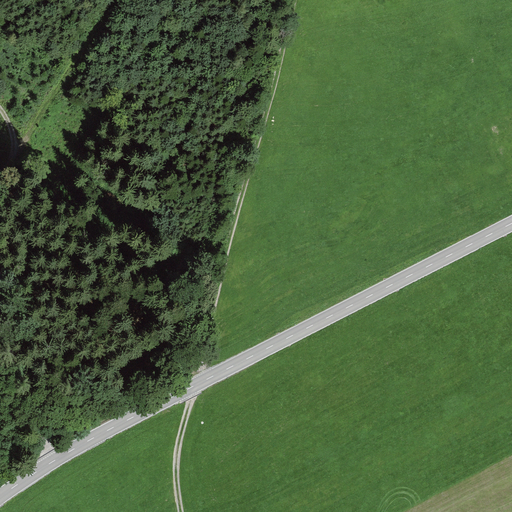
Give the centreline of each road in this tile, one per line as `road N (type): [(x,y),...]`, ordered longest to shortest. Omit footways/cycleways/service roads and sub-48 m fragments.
road 1 (tertiary): [(0,497),(115,426),(511,222)]
road 2 (track): [(181,511),(181,431),(295,0)]
road 3 (track): [(17,147),(117,0)]
